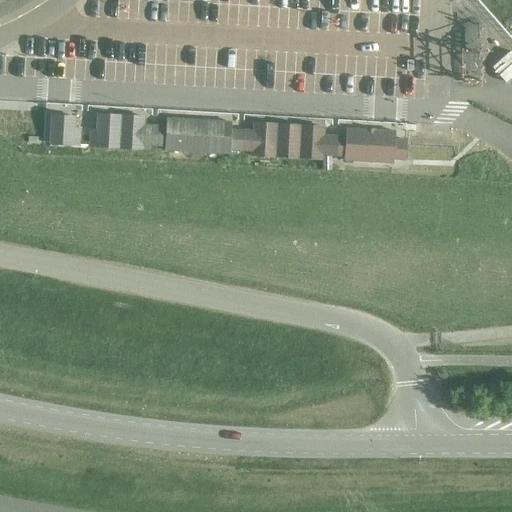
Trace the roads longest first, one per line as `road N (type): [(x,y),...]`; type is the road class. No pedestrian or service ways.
road 1 (unclassified): [(415,449),(409,362),(376,335),(0,259)]
road 2 (unclassified): [(436,112),(0,88)]
road 3 (secondary): [(415,449),(221,447),(0,413)]
